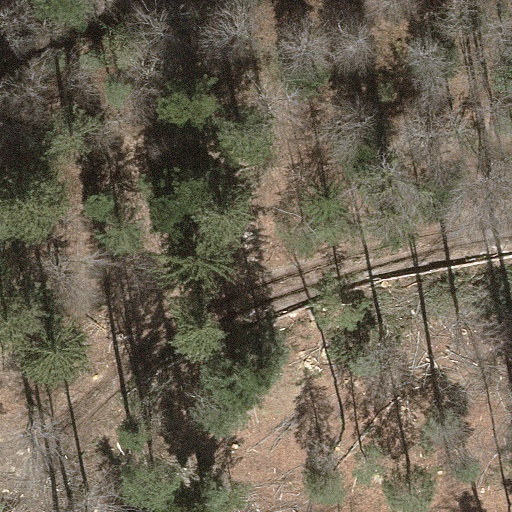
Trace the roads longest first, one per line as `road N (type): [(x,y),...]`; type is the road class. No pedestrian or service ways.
road 1 (track): [(0,455),(39,448),(163,351),(267,295),(435,243),(511,231)]
road 2 (track): [(140,0),(0,69)]
